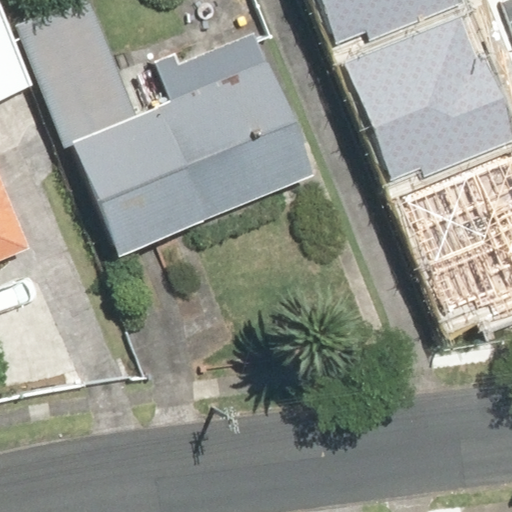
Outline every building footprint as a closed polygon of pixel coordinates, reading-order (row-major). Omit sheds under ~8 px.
[(16,21),(7,0),(0,0),(0,86),(37,70),(16,21)] [(89,0),(66,0),(16,21),(37,70),(70,148),(89,140),(132,241),(319,162),(258,16),(161,57),(173,88),(134,105),(89,0)] [(319,0),(336,43),(365,32),(368,40),(463,6),(461,0),(319,0)] [(350,62),(393,179),(423,169),(425,176),(511,144),(511,118),(489,56),(477,60),(463,22),(350,62)] [(511,161),(410,202),(450,303),(482,291),(493,318),(511,310),(511,161)] [(0,258),(29,248),(0,167),(0,258)]
